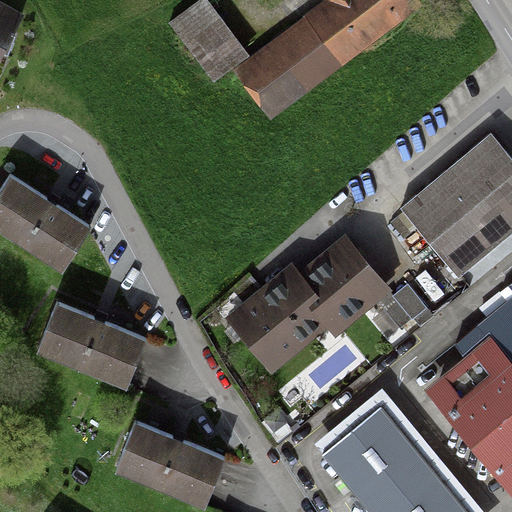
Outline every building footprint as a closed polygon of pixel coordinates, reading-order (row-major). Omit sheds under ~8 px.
[(0,0),(0,74),(25,14),(0,0)] [(233,68),(249,56),(207,0),(200,0),(168,23),(215,81),(233,68)] [(325,0),(249,56),(233,68),(271,120),(423,7),(418,0),(325,0)] [(511,157),(491,132),(401,209),(403,213),(390,223),(403,239),(416,230),(458,278),(511,233),(511,157)] [(52,200),(10,174),(0,189),(0,233),(62,274),(92,227),(52,200)] [(298,261),(231,316),(277,372),(334,326),(340,334),(397,288),(352,233),(306,271),(298,261)] [(100,318),(57,302),(36,353),(127,392),(148,338),(100,318)] [(472,358),(434,389),(511,485),(511,306),(463,346),(472,358)] [(472,511),(386,406),(327,454),(374,511),(472,511)] [(179,438),(135,422),(115,474),(205,511),(225,456),(179,438)]
